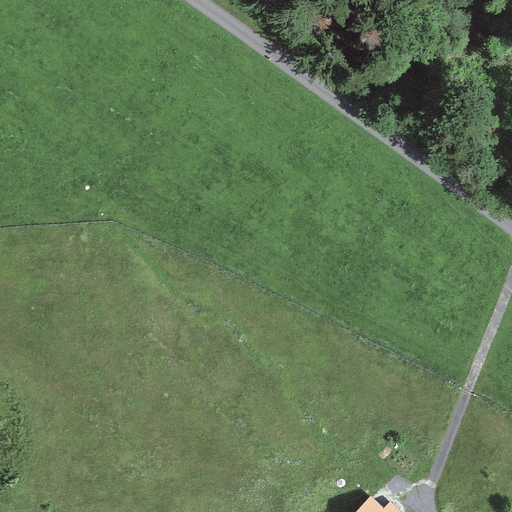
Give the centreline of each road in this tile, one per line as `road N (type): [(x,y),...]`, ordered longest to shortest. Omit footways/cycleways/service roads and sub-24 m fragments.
road 1 (track): [(511,226),(198,0)]
road 2 (track): [(420,509),(511,287)]
